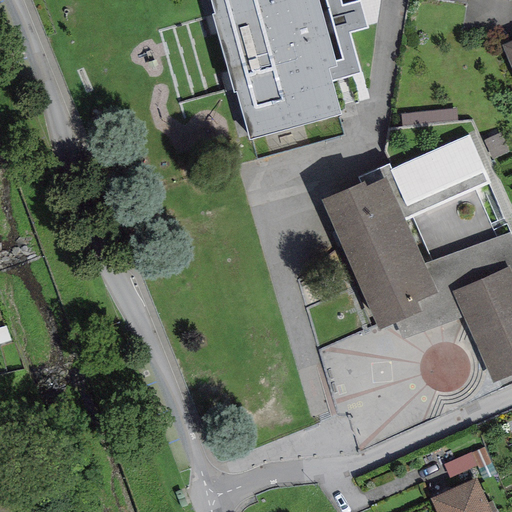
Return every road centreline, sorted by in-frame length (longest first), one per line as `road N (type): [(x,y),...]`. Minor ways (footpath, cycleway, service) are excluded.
road 1 (unclassified): [(211,501),(9,0)]
road 2 (residential): [(511,395),(362,461),(266,479),(211,501)]
road 3 (residential): [(397,0),(375,132)]
